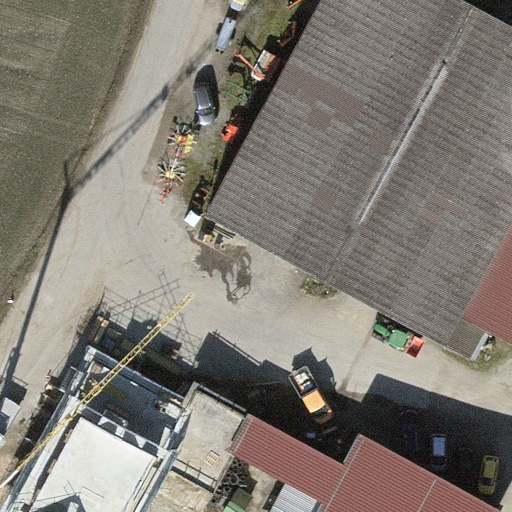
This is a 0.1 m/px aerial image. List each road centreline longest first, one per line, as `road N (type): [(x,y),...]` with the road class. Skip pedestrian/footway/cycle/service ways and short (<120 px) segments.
road 1 (unknown): [(77,244),(301,359),(511,436)]
road 2 (track): [(0,364),(47,311),(178,0)]
